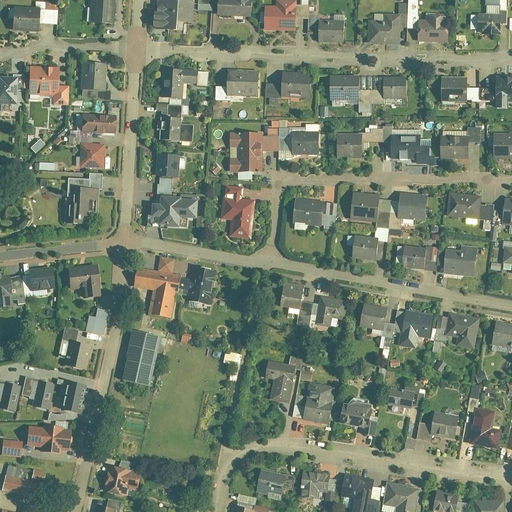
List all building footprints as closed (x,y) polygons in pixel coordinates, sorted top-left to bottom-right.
[(116,0),(93,0),(92,22),(115,23),(116,0)] [(190,1),(161,0),(160,0),(159,32),(177,32),(177,23),(190,24),(190,1)] [(212,11),(212,0),(197,0),(198,10),(212,11)] [(252,0),(213,0),(213,15),(252,16),(252,0)] [(296,7),(266,5),(265,31),(295,32),(296,7)] [(41,9),(17,8),(17,31),(41,32),(41,23),(41,9)] [(41,9),(41,23),(59,24),(60,9),(41,9)] [(448,11),(418,13),(419,44),(449,43),(448,11)] [(499,16),(480,16),(479,32),(485,32),(485,36),(501,36),(501,27),(509,27),(509,12),(499,12),(499,16)] [(400,15),(375,16),(376,46),(401,45),(400,15)] [(348,18),(319,16),(317,42),(347,43),(348,18)] [(108,65),(86,64),(84,98),(111,100),(112,92),(107,92),(108,65)] [(26,65),(16,65),(16,78),(18,78),(25,78),(26,65)] [(56,96),(60,96),(60,86),(61,68),(32,67),(31,78),(31,88),(31,95),(56,96)] [(207,72),(164,70),(162,100),(182,101),(183,87),(206,89),(207,72)] [(262,74),(227,72),(226,96),(261,98),(262,74)] [(313,73),(283,72),(281,97),(311,99),(313,73)] [(362,76),(331,74),(329,103),(360,105),(362,76)] [(410,77),(384,76),(382,104),(408,106),(410,77)] [(469,78),(441,76),(440,101),(468,103),(469,78)] [(16,78),(0,77),(0,104),(17,105),(18,87),(18,78),(16,78)] [(511,78),(497,79),(498,108),(511,107),(511,78)] [(56,96),(56,104),(71,105),(71,87),(60,86),(60,96),(56,96)] [(182,114),(162,113),(160,141),(194,144),(195,125),(182,124),(182,114)] [(119,117),(86,115),(85,132),(118,134),(119,117)] [(322,129),(292,129),(293,159),(322,159),(322,129)] [(78,145),(79,131),(69,131),(69,145),(78,145)] [(511,131),(493,131),(493,161),(511,160),(511,131)] [(261,136),(231,136),(231,173),(261,173),(261,136)] [(363,136),(337,137),(337,162),(364,161),(363,136)] [(421,137),(391,137),(392,162),(417,162),(418,165),(432,165),(432,149),(421,149),(421,137)] [(468,138),(441,138),(441,160),(469,159),(468,138)] [(106,145),(83,144),(81,168),(105,169),(106,145)] [(183,157),(160,155),(158,184),(181,185),(183,157)] [(104,190),(104,175),(91,174),(91,179),(70,179),(70,189),(100,190),(104,190)] [(100,190),(70,189),(70,196),(73,196),(73,205),(68,205),(67,224),(93,225),(94,201),(100,201),(100,190)] [(244,193),(229,191),(225,219),(233,220),(230,237),(251,240),(254,218),(251,218),(253,203),(243,202),(244,193)] [(382,196),(352,192),(349,219),(378,223),(382,196)] [(430,196),(403,192),(399,222),(426,225),(430,196)] [(483,200),(451,196),(448,219),(480,223),(483,200)] [(199,200),(161,198),(159,225),(197,228),(199,200)] [(339,204),(296,198),(293,223),(335,229),(339,204)] [(511,199),(505,198),(501,227),(511,228),(511,199)] [(381,243),(353,239),(349,262),(378,266),(381,243)] [(428,247),(402,243),(399,266),(424,270),(428,247)] [(479,252),(448,247),(444,275),(475,279),(479,252)] [(103,297),(100,265),(70,268),(73,290),(87,289),(88,299),(103,297)] [(56,289),(54,267),(31,270),(31,276),(33,292),(34,291),(56,289)] [(181,277),(139,270),(136,286),(155,289),(150,313),(173,317),(181,277)] [(189,306),(209,310),(215,273),(195,270),(189,306)] [(16,307),(15,301),(13,278),(12,275),(0,276),(0,308),(8,308),(16,307)] [(33,292),(31,276),(24,277),(26,298),(35,297),(34,291),(33,292)] [(26,298),(24,277),(13,278),(15,301),(20,300),(20,305),(27,304),(26,298)] [(300,311),(304,290),(285,286),(281,308),(300,311)] [(347,303),(322,299),(317,325),(329,327),(330,317),(344,320),(347,303)] [(390,309),(367,303),(360,333),(384,338),(390,309)] [(88,332),(106,336),(111,312),(99,310),(97,318),(91,317),(88,332)] [(438,318),(407,310),(399,342),(430,350),(438,318)] [(482,318),(452,311),(444,343),(475,350),(482,318)] [(511,326),(497,323),(491,346),(511,350),(511,326)] [(70,342),(78,344),(81,330),(67,327),(64,341),(70,342)] [(163,341),(135,334),(123,383),(152,389),(163,341)] [(65,366),(89,371),(94,347),(78,344),(70,342),(65,366)] [(239,368),(242,356),(225,352),(223,364),(239,368)] [(299,371),(266,364),(258,399),(291,407),(299,371)] [(311,380),(312,372),(301,370),(300,377),(311,380)] [(34,407),(48,411),(53,387),(39,384),(39,385),(33,384),(29,400),(35,401),(34,407)] [(62,411),(80,414),(86,388),(68,384),(62,411)] [(342,392),(309,384),(301,419),(334,427),(342,392)] [(423,392),(390,384),(384,408),(418,416),(423,392)] [(1,409),(14,412),(20,388),(6,385),(5,386),(0,385),(0,402),(2,403),(1,409)] [(473,386),(469,398),(478,401),(482,389),(473,386)] [(377,410),(347,403),(341,426),(371,433),(377,410)] [(459,420),(426,412),(420,436),(454,444),(459,420)] [(505,425),(472,418),(465,445),(498,453),(505,425)] [(31,426),(28,445),(43,447),(43,451),(63,453),(63,449),(71,450),(73,431),(66,430),(66,427),(46,425),(45,427),(31,426)] [(4,455),(23,457),(25,442),(6,440),(4,455)] [(292,474),(261,466),(254,495),(286,502),(292,474)] [(17,477),(33,481),(35,471),(20,467),(17,477)] [(140,474),(109,467),(103,490),(127,496),(129,488),(136,489),(140,474)] [(33,481),(46,484),(48,472),(36,469),(35,471),(33,481)] [(327,511),(335,480),(302,472),(294,506),(318,511),(327,511)] [(8,475),(4,491),(45,500),(49,484),(46,484),(33,481),(17,477),(8,475)] [(374,511),(381,486),(345,477),(336,511),(374,511)] [(413,511),(419,490),(387,482),(380,511),(413,511)] [(456,511),(459,499),(437,495),(434,511),(439,511),(456,511)] [(505,511),(505,502),(474,504),(474,511),(505,511)]
